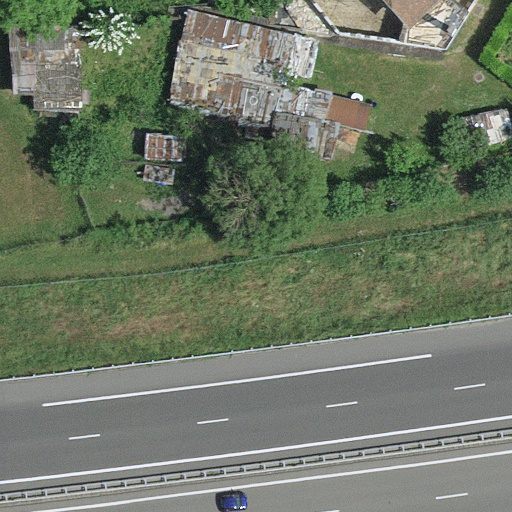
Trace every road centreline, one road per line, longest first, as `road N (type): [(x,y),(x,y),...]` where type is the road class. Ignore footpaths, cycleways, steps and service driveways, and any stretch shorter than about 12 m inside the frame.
road 1 (motorway): [(511,377),(0,443)]
road 2 (motorway): [(367,511),(511,493)]
